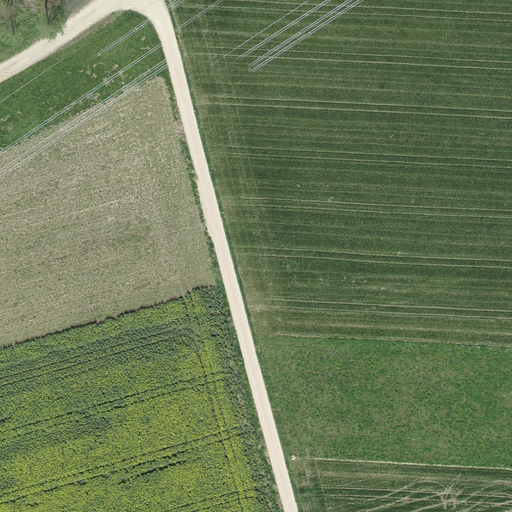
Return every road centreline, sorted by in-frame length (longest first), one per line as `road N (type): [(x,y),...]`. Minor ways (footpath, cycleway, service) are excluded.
road 1 (track): [(158,0),(292,511)]
road 2 (track): [(114,0),(0,71)]
